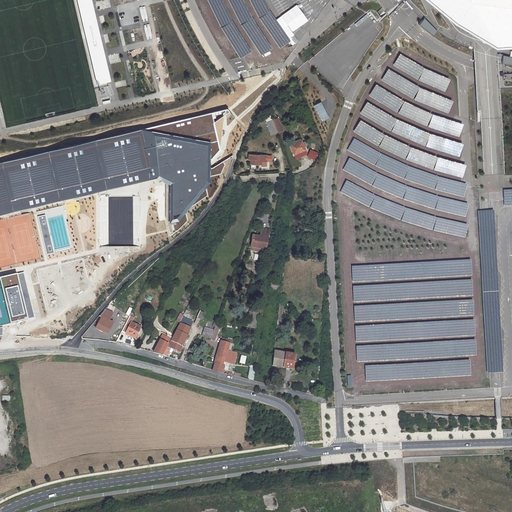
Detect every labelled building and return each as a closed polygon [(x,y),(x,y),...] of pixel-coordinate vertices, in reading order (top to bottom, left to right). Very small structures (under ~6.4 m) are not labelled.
[(111,81),(91,0),(76,0),(96,84),(111,81)] [(481,122),(484,175),(490,174),(504,173),(499,88),(511,87),(511,0),(404,0),(407,4),(415,12),(418,16),(422,19),(419,24),(433,35),(437,31),(442,34),(475,50),(476,77),(477,89),(478,122),(480,122),(481,122)] [(281,110),(291,104),(288,100),(279,107),(281,110)] [(314,104),(322,119),(327,117),(319,102),(314,104)] [(212,113),(142,131),(153,180),(157,179),(165,183),(165,217),(170,236),(178,230),(187,221),(186,214),(190,207),(208,196),(206,189),(211,184),(211,177),(221,175),(225,165),(223,162),(213,168),(211,168),(211,165),(211,160),(220,150),(214,124),(231,112),(228,109),(212,113)] [(277,117),(266,122),(269,129),(271,134),(282,129),(277,117)] [(153,180),(142,131),(0,163),(0,216),(64,200),(107,190),(153,180)] [(295,142),(290,145),(294,154),(305,149),(302,141),(295,144),(295,142)] [(308,149),(305,157),(313,160),(316,152),(308,149)] [(270,154),(251,154),(248,153),(248,158),(251,159),(251,162),(255,163),(261,163),(261,161),(269,161),(270,154)] [(109,247),(109,197),(100,197),(100,247),(109,247)] [(54,253),(45,215),(38,216),(46,255),(54,253)] [(252,236),(250,250),(265,252),(269,230),(261,228),(260,235),(260,237),(257,236),(252,236)] [(24,272),(0,278),(0,279),(10,323),(34,317),(24,272)] [(111,301),(105,309),(111,311),(116,304),(111,301)] [(105,309),(101,314),(103,314),(95,328),(107,333),(109,329),(110,330),(112,327),(111,326),(112,322),(109,320),(113,312),(111,311),(105,309)] [(160,340),(155,352),(159,354),(166,356),(171,348),(179,352),(195,316),(186,312),(188,310),(186,309),(179,323),(180,323),(168,346),(167,346),(168,344),(160,340)] [(249,311),(246,327),(255,328),(258,312),(249,311)] [(140,332),(139,331),(141,327),(131,322),(127,320),(122,331),(135,338),(137,334),(139,334),(140,332)] [(205,330),(203,337),(210,339),(214,329),(205,327),(204,330),(205,330)] [(215,327),(210,339),(214,341),(218,328),(215,327)] [(220,345),(213,371),(224,373),(226,365),(226,362),(228,363),(234,364),(237,353),(230,351),(232,344),(223,341),(222,345),(220,345)] [(274,350),(272,365),(293,369),(295,354),(274,350)]
